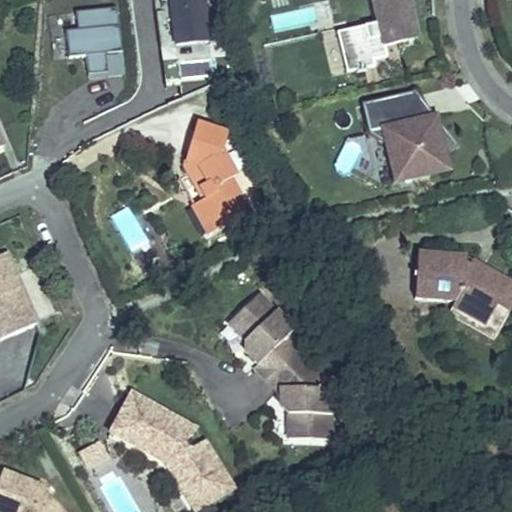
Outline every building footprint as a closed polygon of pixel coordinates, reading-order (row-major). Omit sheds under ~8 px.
[(169,0),(166,0),(161,1),(154,1),(161,48),(177,61),(213,56),(210,41),(176,46),(169,0)] [(204,0),(160,0),(161,1),(166,0),(169,0),(176,46),(210,41),(204,0)] [(400,20),(394,0),(358,0),(365,28),(324,38),(334,78),(343,75),(344,78),(354,75),(353,73),(362,71),(361,64),(374,61),(372,50),(396,44),(391,23),(400,20)] [(122,52),(116,7),(75,13),(77,30),(65,32),(68,59),(85,57),(87,75),(107,73),(105,54),(122,52)] [(405,42),(400,20),(391,23),(396,44),(405,42)] [(107,73),(87,75),(88,80),(125,75),(122,52),(105,54),(107,73)] [(414,93),(393,98),(400,126),(434,118),(414,93)] [(400,126),(393,98),(360,106),(380,187),(447,171),(444,157),(458,146),(443,128),(437,129),(434,118),(400,126)] [(443,128),(434,118),(437,129),(443,128)] [(230,133),(199,123),(186,165),(198,186),(201,184),(207,195),(204,197),(194,202),(211,234),(235,221),(239,227),(255,218),(233,178),(238,175),(225,151),(230,133)] [(207,195),(201,184),(198,186),(204,197),(207,195)] [(128,208),(109,219),(126,247),(144,236),(128,208)] [(511,285),(469,258),(419,253),(415,298),(454,302),(486,322),(497,306),(511,285)] [(20,290),(11,270),(4,273),(13,293),(20,290)] [(42,340),(20,290),(13,293),(4,273),(0,274),(0,343),(6,356),(42,340)] [(511,285),(497,306),(509,314),(511,308),(511,285)] [(310,369),(278,331),(286,325),(260,294),(228,321),(244,340),(243,351),(254,364),(261,373),(265,377),(275,390),(275,407),(284,414),(287,439),(329,434),(322,384),(313,385),(310,369)] [(486,322),(454,302),(451,307),(483,328),(486,322)] [(261,373),(254,364),(249,368),(260,381),(265,377),(261,373)] [(275,390),(265,377),(260,381),(271,394),(275,390)] [(194,435),(128,402),(107,441),(162,470),(165,464),(169,466),(174,474),(168,479),(184,503),(203,491),(213,506),(231,494),(201,448),(186,458),(181,451),(194,435)] [(487,465),(479,436),(477,436),(466,440),(466,441),(475,469),(487,465)] [(99,444),(76,455),(84,472),(107,462),(99,444)] [(169,466),(165,464),(162,470),(168,479),(174,474),(169,466)] [(59,511),(38,485),(1,471),(0,473),(0,511),(59,511)] [(203,511),(213,506),(203,491),(184,503),(189,511),(203,511)] [(420,511),(391,491),(377,509),(377,511),(376,511),(420,511)]
